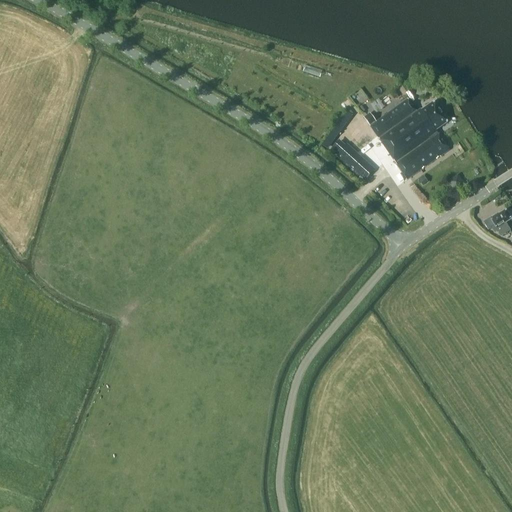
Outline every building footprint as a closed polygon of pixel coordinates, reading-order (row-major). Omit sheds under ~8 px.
[(364,118),(370,126),(371,127),(407,180),(450,150),(437,132),(448,123),(434,102),(421,110),(417,112),(408,100),(376,122),(370,114),(364,118)] [(354,129),(368,148),(377,141),(363,122),(354,129)] [(340,142),(331,152),(365,180),(373,170),(340,142)] [(461,174),(451,181),(458,191),(468,184),(461,174)] [(511,231),(506,222),(511,220),(506,209),(491,219),(491,220),(486,222),(490,229),(492,228),(495,233),(498,231),(501,237),(511,231)]
